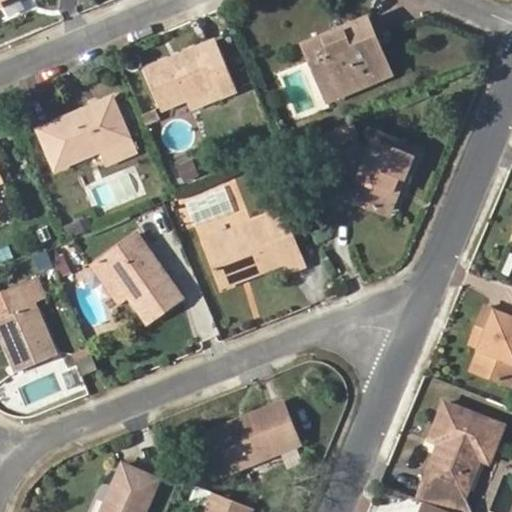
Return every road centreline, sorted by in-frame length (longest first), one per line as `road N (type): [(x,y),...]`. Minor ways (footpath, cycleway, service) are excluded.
road 1 (residential): [(511,22),(463,0),(187,0),(0,80)]
road 2 (residential): [(25,458),(77,425),(329,330),(376,324),(411,336)]
road 3 (residential): [(411,336),(511,95)]
road 4 (residential): [(338,511),(411,336)]
